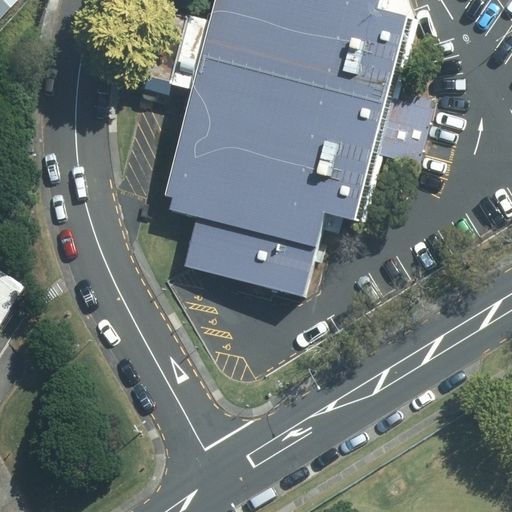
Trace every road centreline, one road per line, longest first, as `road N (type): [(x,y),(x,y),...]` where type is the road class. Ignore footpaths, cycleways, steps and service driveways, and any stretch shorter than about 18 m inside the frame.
road 1 (residential): [(96,0),(77,89),(88,214),(100,253),(223,477)]
road 2 (secondary): [(511,298),(223,477)]
